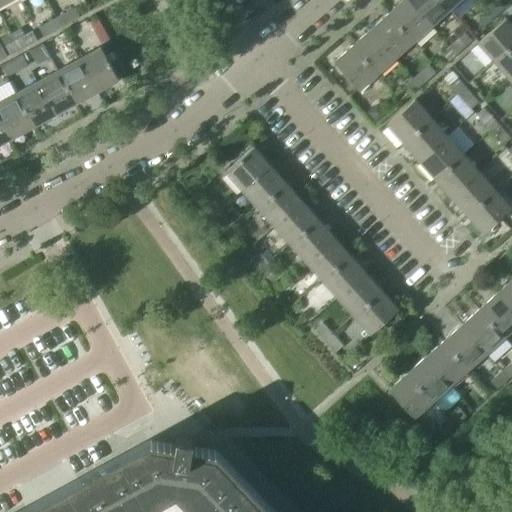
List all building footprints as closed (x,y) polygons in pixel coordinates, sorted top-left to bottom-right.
[(408,0),(402,0),(388,13),(413,41),(431,25),(408,0)] [(440,0),(408,0),(431,25),(448,9),(440,0)] [(440,0),(448,9),(458,0),(440,0)] [(74,8),(65,13),(70,22),(79,17),(74,8)] [(65,13),(57,18),(61,26),(70,22),(65,13)] [(388,13),(370,29),(394,57),(413,41),(388,13)] [(57,18),(48,23),(52,31),(61,26),(57,18)] [(511,44),(511,26),(505,18),(477,43),(493,61),(511,44)] [(48,23),(39,27),(44,36),(52,31),(48,23)] [(370,29),(352,45),(377,73),(394,57),(370,29)] [(32,31),(25,35),(30,43),(37,40),(32,31)] [(464,33),(456,40),(463,47),(470,41),(464,33)] [(25,35),(19,38),(23,47),(30,43),(25,35)] [(19,38),(14,41),(12,42),(17,51),(23,47),(19,38)] [(456,40),(450,46),(449,47),(455,54),(463,47),(456,40)] [(12,42),(5,46),(10,54),(17,51),(12,42)] [(44,42),(31,48),(38,63),(52,56),(44,42)] [(511,77),(511,44),(493,61),(509,80),(511,77)] [(333,62),(358,90),(377,73),(352,45),(333,62)] [(100,47),(79,58),(97,91),(118,80),(100,47)] [(441,54),(448,61),(455,54),(449,47),(441,54)] [(79,58),(58,70),(76,103),(97,91),(79,58)] [(428,65),(421,72),(427,79),(435,73),(428,65)] [(58,70),(37,81),(55,114),(76,103),(58,70)] [(421,72),(413,78),(413,79),(420,86),(427,79),(421,72)] [(451,72),(444,79),(450,86),(458,80),(451,72)] [(406,85),(412,93),(420,86),(413,79),(406,85)] [(458,80),(450,86),(457,94),(464,87),(458,80)] [(37,81),(16,93),(34,126),(55,114),(37,81)] [(464,87),(457,94),(464,101),(471,95),(464,87)] [(16,93),(0,101),(0,113),(13,137),(34,126),(16,93)] [(471,95),(464,101),(470,109),(478,102),(471,95)] [(414,99),(386,124),(402,143),(430,118),(414,99)] [(475,114),(482,122),(489,116),(483,108),(475,114)] [(0,113),(0,144),(13,137),(0,113)] [(496,123),(489,116),(482,122),(489,130),(496,123)] [(430,118),(402,143),(418,161),(446,136),(430,118)] [(503,131),(496,123),(489,130),(495,137),(503,131)] [(510,138),(503,131),(495,137),(502,145),(510,138)] [(446,136),(418,161),(434,179),(462,154),(446,136)] [(253,146),(225,171),(241,190),(269,165),(253,146)] [(462,154),(434,179),(450,197),(478,172),(462,154)] [(269,165),(241,190),(257,208),(285,183),(269,165)] [(478,172),(450,197),(466,214),(494,190),(478,172)] [(285,183),(257,208),(273,226),(301,201),(285,183)] [(494,190),(466,214),(482,233),(510,208),(494,190)] [(210,198),(203,204),(208,210),(215,203),(210,198)] [(301,201),(273,226),(289,243),(317,218),(301,201)] [(215,203),(208,210),(213,215),(220,209),(215,203)] [(220,209),(213,215),(218,221),(225,214),(220,209)] [(225,214),(218,221),(223,226),(230,220),(225,214)] [(317,218),(289,243),(305,261),(333,236),(317,218)] [(333,236),(305,261),(321,279),(349,254),(333,236)] [(258,251),(251,258),(256,263),(263,257),(258,251)] [(349,254),(321,279),(337,297),(365,272),(349,254)] [(263,257),(256,263),(261,269),(268,262),(263,257)] [(273,268),(266,274),(271,280),(278,274),(273,268)] [(365,272),(337,297),(353,315),(381,290),(365,272)] [(511,278),(496,293),(511,310),(511,278)] [(381,290),(353,315),(369,334),(397,309),(381,290)] [(511,310),(496,293),(479,308),(504,336),(511,328),(511,310)] [(479,308),(460,325),(485,353),(504,336),(479,308)] [(322,323),(314,329),(319,335),(327,329),(322,323)] [(460,325),(442,341),(467,369),(485,353),(460,325)] [(332,334),(324,341),(329,346),(337,340),(332,334)] [(337,340),(329,346),(334,352),(342,345),(337,340)] [(442,341),(425,357),(450,385),(467,369),(442,341)] [(425,357),(407,373),(431,401),(450,385),(425,357)] [(508,378),(501,371),(496,376),(502,383),(508,378)] [(413,417),(431,401),(407,373),(388,389),(413,417)] [(502,383),(496,376),(490,381),(497,388),(502,383)] [(459,409),(453,414),(460,421),(466,416),(459,409)] [(448,419),(442,424),(449,431),(454,426),(448,419)] [(449,431),(442,424),(436,429),(443,436),(449,431)] [(149,444),(25,511),(127,511),(172,488),(179,489),(187,497),(201,511),(268,511),(214,455),(190,451),(190,450),(192,438),(176,435),(174,447),(173,448),(149,444)]
